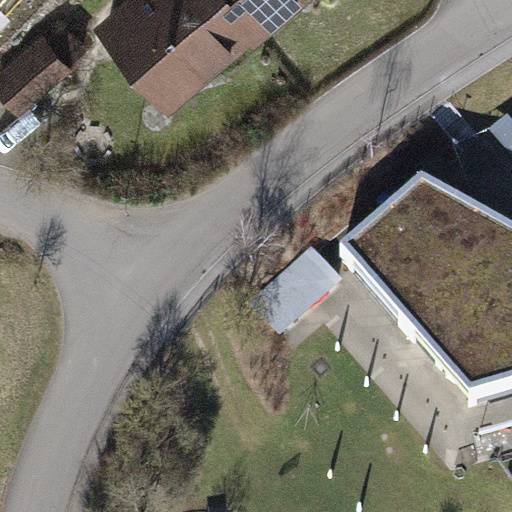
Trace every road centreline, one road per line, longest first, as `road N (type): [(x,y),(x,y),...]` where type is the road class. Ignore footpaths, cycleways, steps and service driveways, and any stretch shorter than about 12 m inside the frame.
road 1 (residential): [(503,21),(239,211),(147,289)]
road 2 (residential): [(147,289),(53,462),(38,511)]
road 3 (residential): [(0,201),(54,226),(147,289)]
